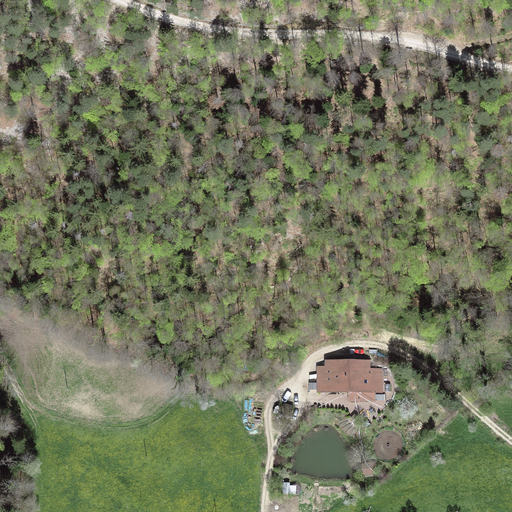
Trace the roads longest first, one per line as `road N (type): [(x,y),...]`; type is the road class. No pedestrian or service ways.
road 1 (track): [(308,363),(197,384),(156,416),(117,426),(30,405),(0,356)]
road 2 (track): [(308,363),(269,474),(265,511)]
